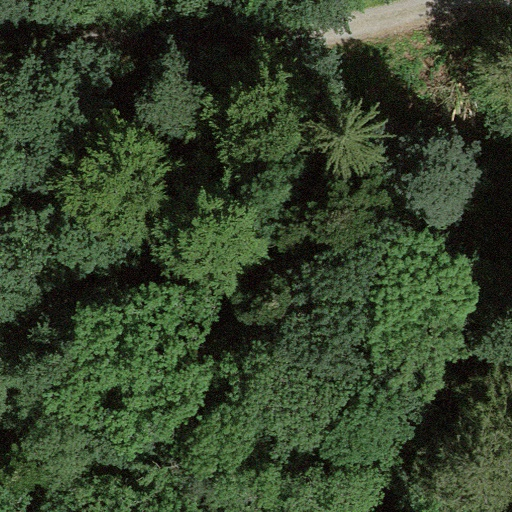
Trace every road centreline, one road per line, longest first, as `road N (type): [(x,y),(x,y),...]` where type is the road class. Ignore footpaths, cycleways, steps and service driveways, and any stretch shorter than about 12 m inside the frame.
road 1 (track): [(447,511),(0,183)]
road 2 (track): [(424,0),(385,14),(232,36),(0,16)]
